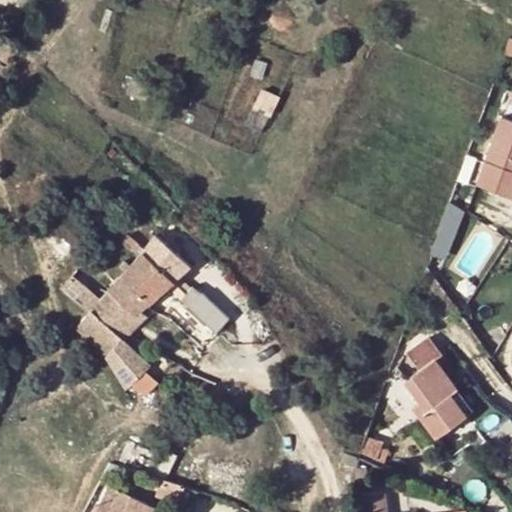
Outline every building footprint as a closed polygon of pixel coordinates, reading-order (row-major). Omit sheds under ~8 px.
[(479,183),(511,195),(511,118),(504,115),(479,183)] [(155,240),(159,235),(152,229),(148,233),(155,240)] [(159,235),(155,240),(104,297),(94,309),(79,325),(112,354),(145,388),(169,362),(133,330),(195,260),(163,231),(159,235)] [(76,273),(66,284),(94,309),(104,297),(76,273)] [(230,317),(204,294),(192,307),(218,331),(230,317)] [(407,382),(421,401),(427,408),(419,415),(437,438),(468,415),(452,394),(458,390),(454,384),(437,361),(444,356),(431,337),(408,354),(421,372),(407,382)] [(461,378),(444,356),(437,361),(454,384),(461,378)] [(474,411),(458,390),(452,394),(468,415),(474,411)] [(413,407),(419,415),(427,408),(421,401),(413,407)] [(511,417),(509,414),(488,429),(508,457),(511,454),(511,417)] [(125,494),(108,485),(104,492),(107,494),(120,501),(117,509),(121,511),(153,511),(155,507),(126,491),(125,494)] [(197,497),(174,490),(170,504),(192,511),(197,497)] [(120,501),(107,494),(97,511),(121,511),(117,509),(120,501)]
